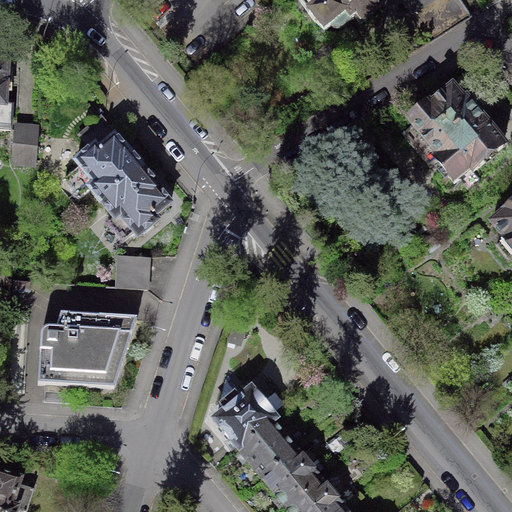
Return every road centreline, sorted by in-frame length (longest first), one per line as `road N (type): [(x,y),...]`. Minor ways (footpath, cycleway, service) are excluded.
road 1 (tertiary): [(491,511),(233,200)]
road 2 (residential): [(511,61),(492,41),(466,37),(222,187)]
road 3 (residential): [(153,448),(233,200)]
road 4 (tertiary): [(222,187),(76,10)]
road 5 (residential): [(0,427),(124,435),(153,448)]
